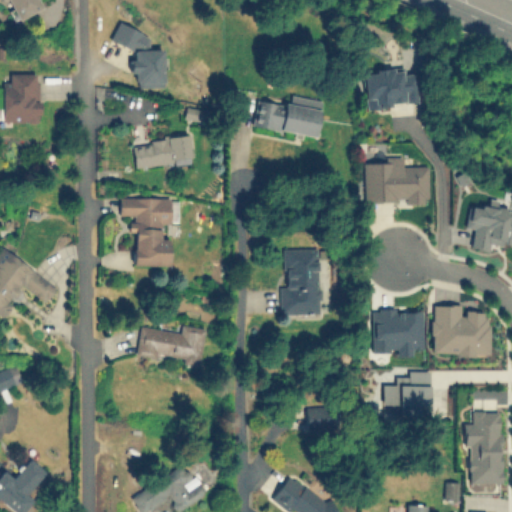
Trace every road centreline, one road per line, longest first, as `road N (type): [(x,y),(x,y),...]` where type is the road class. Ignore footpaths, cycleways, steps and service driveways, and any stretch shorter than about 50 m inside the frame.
road 1 (residential): [(89,511),(83,0)]
road 2 (residential): [(241,511),(242,187)]
road 3 (residential): [(511,311),(476,277),(395,257)]
